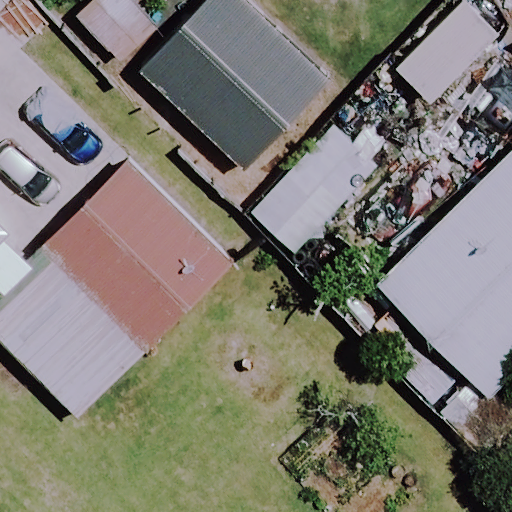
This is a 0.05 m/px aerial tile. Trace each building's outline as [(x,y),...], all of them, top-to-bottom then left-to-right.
[(329,88),(235,0),(200,0),(136,69),(248,174),(329,88)] [(371,170),(334,133),(254,212),(292,250),(371,170)] [(511,137),(381,272),(495,382),(511,363),(511,137)] [(226,262),(114,159),(47,232),(159,335),(226,262)] [(0,296),(32,266),(0,232),(0,296)] [(54,262),(0,313),(0,341),(70,414),(137,350),(54,262)] [(299,367),(244,317),(206,359),(262,409),(299,367)]
